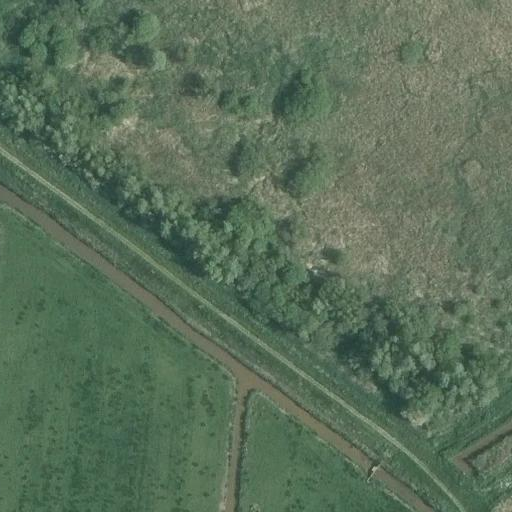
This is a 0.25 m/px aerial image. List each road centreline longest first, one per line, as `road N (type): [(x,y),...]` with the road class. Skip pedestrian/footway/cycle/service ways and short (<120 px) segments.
road 1 (track): [(0,144),(423,462),(468,511)]
road 2 (track): [(0,222),(209,378),(220,407),(207,511)]
